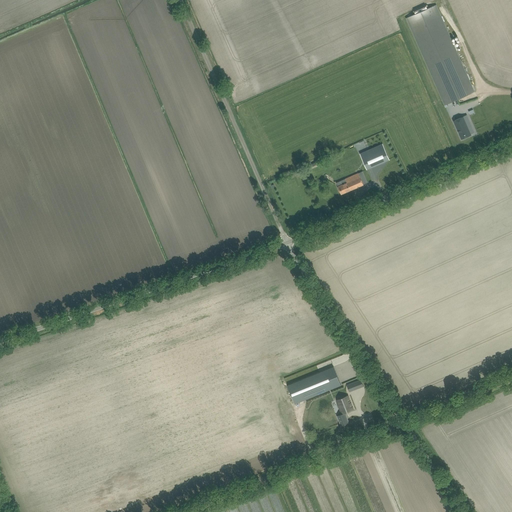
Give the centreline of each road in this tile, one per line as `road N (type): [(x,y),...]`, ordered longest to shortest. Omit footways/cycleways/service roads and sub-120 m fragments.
road 1 (unclassified): [(0,340),(286,243)]
road 2 (track): [(286,243),(180,0)]
road 3 (unclassified): [(286,243),(511,144)]
road 4 (unclassified): [(178,511),(403,423)]
road 5 (unclassified): [(403,423),(286,243)]
